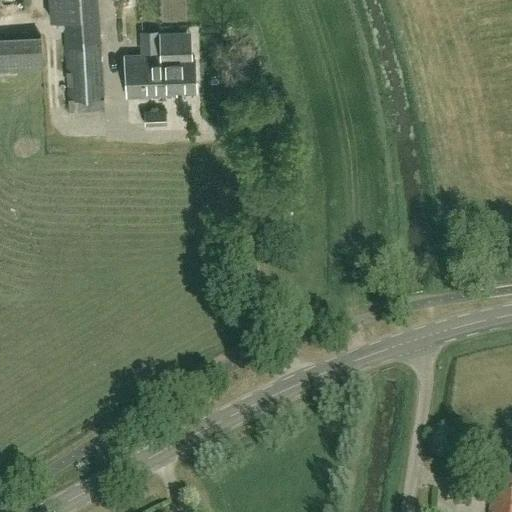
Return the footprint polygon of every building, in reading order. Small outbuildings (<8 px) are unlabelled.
[(69,110),(104,108),(97,0),(48,0),(50,20),(64,19),(69,110)] [(158,27),(156,45),(168,47),(170,29),(158,27)] [(0,66),(42,64),(41,33),(0,34),(0,66)] [(163,94),(176,94),(175,90),(194,89),(192,56),(173,56),(173,52),(161,53),(163,94)] [(161,53),(124,54),(127,96),(163,94),(161,53)] [(144,125),(167,124),(166,110),(142,111),(144,125)] [(511,511),(511,481),(492,480),(489,511),(511,511)]
